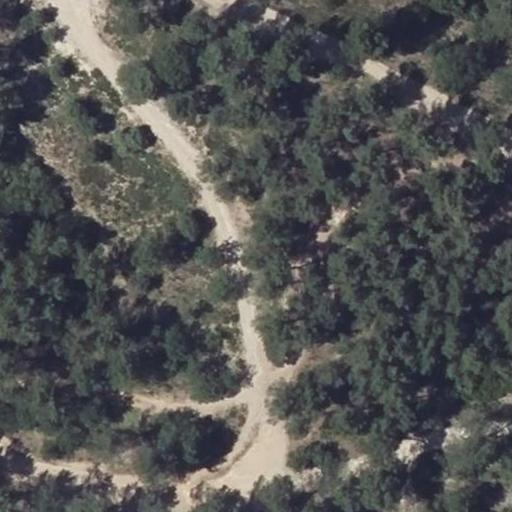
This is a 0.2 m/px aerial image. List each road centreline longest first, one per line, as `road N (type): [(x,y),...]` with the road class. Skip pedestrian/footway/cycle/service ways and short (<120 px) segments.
road 1 (track): [(68,0),(76,41),(177,133),(250,263),(262,440),(220,480),(175,497),(0,470)]
road 2 (track): [(511,147),(203,0)]
